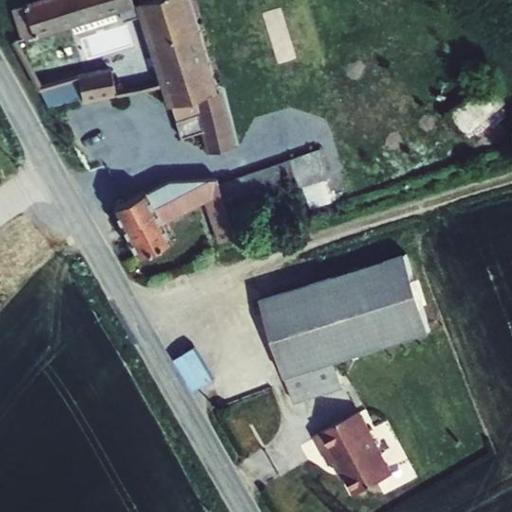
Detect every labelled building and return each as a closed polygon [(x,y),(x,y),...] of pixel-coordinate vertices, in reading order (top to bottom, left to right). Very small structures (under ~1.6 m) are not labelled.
[(134,6),(132,0),(31,0),(24,2),(25,4),(35,36),(35,38),(120,11),(134,6)] [(218,92),(189,0),(149,0),(135,5),(136,6),(139,16),(168,107),(173,105),(176,120),(200,113),(196,98),(218,92)] [(24,36),(25,39),(35,36),(25,4),(12,8),(21,37),(24,36)] [(136,6),(134,6),(120,11),(123,21),(139,16),(136,6)] [(278,59),(296,56),(289,14),(270,17),(278,59)] [(82,98),(78,73),(42,83),(17,38),(11,41),(38,92),(41,90),(49,107),(82,98)] [(83,103),(117,96),(116,89),(111,65),(78,73),(82,98),(83,103)] [(116,89),(117,96),(143,91),(161,87),(159,81),(137,86),(116,89)] [(236,147),(223,91),(218,92),(196,98),(200,113),(176,120),(182,138),(202,133),(207,154),(236,147)] [(219,183),(227,211),(303,185),(324,178),(330,175),(322,148),(219,183)] [(169,179),(113,208),(138,257),(172,240),(163,223),(206,202),(219,243),(236,238),(227,211),(219,183),(217,177),(169,179)] [(324,178),(303,185),(311,209),(332,201),(324,178)] [(289,378),(337,363),(432,333),(424,307),(416,281),(407,254),(264,300),(289,378)] [(421,279),(416,281),(424,307),(429,305),(421,279)] [(345,389),(337,363),(289,378),(296,404),(345,389)] [(395,474),(362,412),(315,436),(331,467),(335,465),(343,479),(345,478),(354,496),(395,474)]
